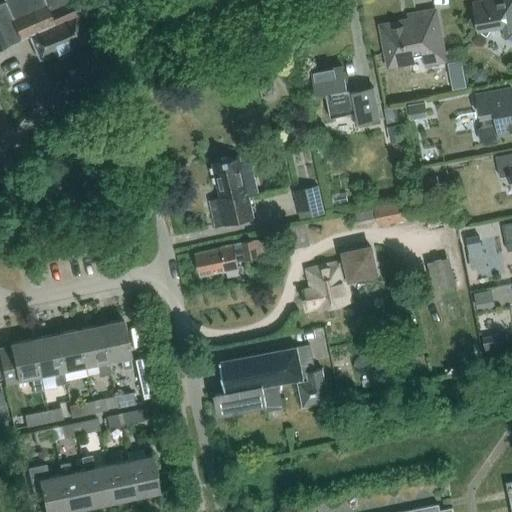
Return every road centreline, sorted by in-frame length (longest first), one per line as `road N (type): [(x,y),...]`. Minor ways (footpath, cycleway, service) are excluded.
road 1 (residential): [(217,511),(167,274),(0,298)]
road 2 (unknown): [(183,350),(259,327),(283,273),(325,242),(408,237)]
road 3 (residential): [(0,160),(146,24)]
